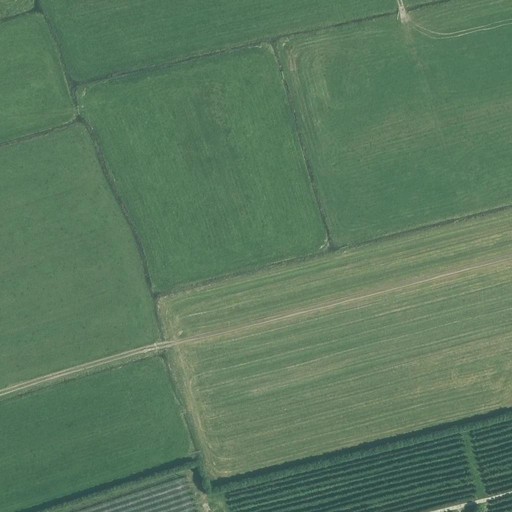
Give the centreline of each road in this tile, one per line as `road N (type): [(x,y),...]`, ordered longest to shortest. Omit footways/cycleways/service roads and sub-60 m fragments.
road 1 (track): [(0,396),(511,254)]
road 2 (track): [(351,297),(342,228),(412,43),(399,0)]
